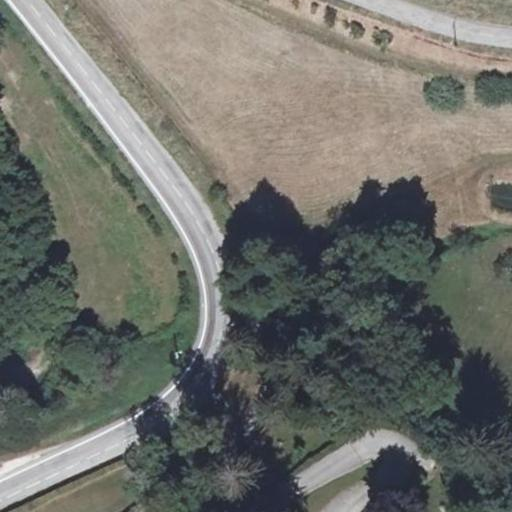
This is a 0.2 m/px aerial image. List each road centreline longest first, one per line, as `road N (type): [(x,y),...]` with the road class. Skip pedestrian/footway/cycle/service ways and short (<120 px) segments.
road 1 (tertiary): [(0,503),(178,409),(223,339),(226,304),(209,238),(18,0)]
road 2 (unclassified): [(364,0),(460,31),(511,35)]
